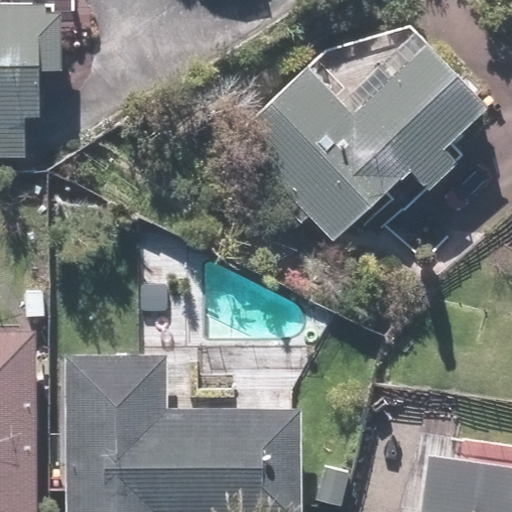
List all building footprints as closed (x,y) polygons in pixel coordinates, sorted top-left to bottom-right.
[(0,0),(0,160),(27,161),(28,114),(52,115),(53,59),(74,59),(74,0),(0,0)] [(246,134),(340,235),(375,203),(394,224),(468,156),(455,142),(498,102),(428,25),(347,100),(318,68),(246,134)] [(0,511),(45,511),(46,481),(45,327),(0,327),(0,511)] [(174,348),(68,349),(69,481),(46,481),(45,511),(306,511),(306,497),(352,496),(351,457),(307,457),(307,400),(174,401),(174,348)] [(425,511),(511,511),(511,454),(434,445),(425,511)]
